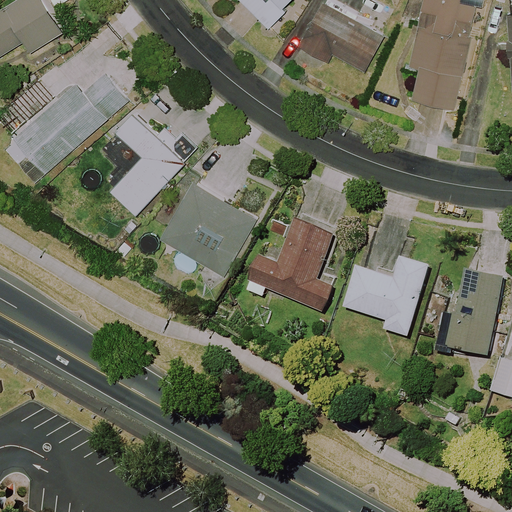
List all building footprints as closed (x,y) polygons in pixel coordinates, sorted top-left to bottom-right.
[(52,0),(13,0),(0,8),(0,68),(70,27),(52,0)] [(274,0),(285,10),(294,0),(274,0)] [(326,0),(325,0),(301,43),(363,77),(387,33),(326,0)] [(459,0),(423,0),(408,67),(461,80),(479,4),(459,0)] [(412,100),(454,109),(461,82),(418,73),(412,100)] [(114,118),(78,78),(13,136),(49,176),(114,118)] [(143,96),(115,127),(143,152),(112,185),(138,209),(197,146),(143,96)] [(195,176),(159,237),(226,276),(262,216),(195,176)] [(261,249),(248,277),(325,310),(336,285),(318,277),(336,236),(297,219),(280,257),(261,249)] [(365,264),(353,305),(390,316),(388,325),(416,334),(439,260),(409,251),(401,275),(365,264)] [(469,258),(450,340),(491,350),(511,267),(469,258)] [(511,361),(501,359),(492,392),(511,397),(511,361)] [(458,482),(415,461),(408,475),(451,495),(458,482)]
